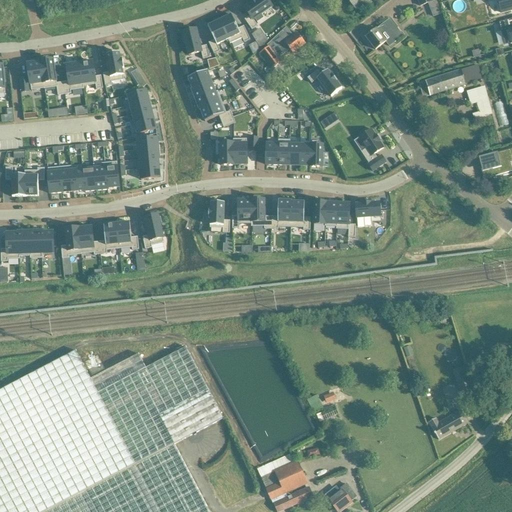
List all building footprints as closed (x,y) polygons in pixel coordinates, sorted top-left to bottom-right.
[(250,16),(245,20),(252,30),(258,26),(254,20),(255,19),(257,22),(264,18),(262,15),(272,8),(266,0),(259,0),(257,1),(257,0),(250,5),(250,6),(245,10),(250,16)] [(348,0),(357,9),(367,0),(348,0)] [(511,0),(483,0),(484,0),(498,0),(502,13),(511,10),(511,0)] [(232,15),(220,21),(229,40),(228,40),(230,44),(242,39),(244,43),(250,40),(244,26),(238,29),(232,15)] [(511,19),(499,23),(501,31),(508,30),(511,44),(511,43),(511,19)] [(220,21),(208,27),(214,40),(209,43),(214,55),(220,52),(217,45),(228,40),(229,40),(220,21)] [(376,29),(366,38),(376,50),(386,42),(389,47),(396,41),(388,30),(389,29),(385,23),(376,29)] [(293,54),(305,44),(298,34),(293,37),(286,28),(268,45),(269,47),(269,46),(278,58),(289,49),(293,54)] [(184,35),(182,36),(184,43),(185,43),(188,56),(201,53),(203,60),(210,58),(207,46),(201,47),(196,30),(183,33),(184,35)] [(483,56),(496,55),(494,39),(482,40),(483,56)] [(272,70),(282,62),(278,58),(269,46),(269,47),(260,54),(272,70)] [(502,49),(496,50),(497,57),(504,55),(502,49)] [(109,73),(103,74),(105,86),(112,85),(112,83),(124,80),(124,76),(122,68),(124,68),(123,60),(121,60),(119,53),(106,55),(109,73)] [(53,60),(40,62),(40,63),(44,89),(44,90),(57,88),(58,96),(65,95),(63,82),(57,83),(53,60)] [(93,62),(80,64),(83,87),(84,87),(96,85),(96,90),(103,89),(101,76),(95,77),(93,62)] [(40,63),(27,64),(31,91),(44,89),(40,63)] [(69,82),(63,82),(65,95),(71,94),(71,91),(84,89),(84,87),(83,87),(80,64),(77,64),(77,63),(69,64),(70,65),(67,66),(69,82)] [(461,71),(419,84),(424,98),(430,96),(465,85),(465,84),(482,78),(478,66),(461,71)] [(256,86),(264,81),(256,70),(248,75),(256,86)] [(207,71),(188,78),(192,89),(212,82),(207,71)] [(317,71),(308,78),(312,84),(317,79),(331,97),(342,89),(337,82),(338,81),(333,74),(331,75),(328,71),(321,76),(317,71)] [(192,89),(191,89),(195,101),(216,93),(216,92),(212,82),(192,89)] [(496,117),(489,89),(470,93),(474,108),(480,107),(483,119),(496,117)] [(146,91),(128,96),(130,106),(149,101),(146,91)] [(216,93),(195,101),(200,112),(201,111),(222,102),(218,91),(216,92),(216,93)] [(149,101),(130,106),(133,115),(151,111),(149,101)] [(222,102),(201,111),(205,122),(219,116),(221,122),(233,117),(231,111),(226,113),(222,102)] [(507,105),(499,105),(501,128),(509,128),(507,105)] [(64,117),(63,108),(55,109),(57,117),(64,117)] [(151,111),(133,115),(135,125),(154,120),(151,111)] [(233,117),(221,122),(224,128),(236,124),(233,117)] [(326,119),(320,123),(325,130),(330,126),(326,119)] [(154,120),(135,125),(138,134),(156,130),(154,120)] [(384,148),(380,142),(376,136),(372,130),(369,132),(368,130),(366,131),(364,132),(363,132),(362,133),(361,134),(361,135),(362,136),(359,138),(366,149),(361,152),(369,164),(368,165),(373,172),(386,163),(381,156),(377,159),(375,154),(384,148)] [(157,139),(137,141),(138,151),(158,149),(157,139)] [(247,139),(233,140),(233,144),(234,144),(234,165),(235,165),(247,165),(247,139)] [(278,140),(278,142),(279,143),(278,166),(289,166),(289,145),(290,145),(290,140),(278,140)] [(267,142),(266,165),(278,166),(279,143),(278,142),(267,142)] [(221,146),(219,146),(219,154),(221,154),(221,166),(235,166),(235,165),(234,165),(234,144),(233,144),(221,144),(221,146)] [(289,145),(289,166),(300,166),(300,146),(290,145),(289,145)] [(310,167),(322,168),(323,146),(310,145),(310,146),(311,146),(310,167)] [(300,146),(300,166),(310,167),(311,146),(310,146),(300,146)] [(158,149),(138,151),(139,160),(158,159),(159,159),(158,149)] [(511,149),(481,158),(479,158),(481,167),(483,167),(483,166),(484,169),(481,170),(484,179),(511,172),(508,163),(511,162),(511,149)] [(158,159),(139,160),(140,170),(159,168),(158,159)] [(117,162),(105,163),(107,189),(108,189),(119,188),(117,162)] [(105,163),(93,165),(94,169),(96,191),(108,190),(108,189),(107,189),(105,163)] [(72,166),(60,168),(62,193),(73,192),(71,171),(72,171),(72,166)] [(13,168),(6,168),(6,181),(12,181),(12,197),(26,197),(25,197),(25,175),(13,175),(13,168)] [(60,168),(48,169),(50,194),(62,193),(60,168)] [(159,168),(140,170),(141,180),(160,178),(159,168)] [(38,171),(25,171),(25,175),(25,197),(26,197),(38,196),(38,181),(45,181),(45,169),(38,169),(38,171)] [(94,169),(83,170),(85,191),(84,191),(84,192),(96,191),(94,169)] [(72,171),(71,171),(73,192),(84,191),(85,191),(83,170),(72,171)] [(264,200),(251,201),(252,227),(264,227),(264,230),(271,230),(272,217),(265,217),(264,200)] [(239,216),(232,217),(232,229),(239,229),(239,224),(251,224),(251,227),(252,227),(251,201),(246,201),(239,201),(239,216)] [(272,217),(271,230),(278,230),(278,228),(291,228),(291,201),(279,201),(278,217),(272,217)] [(291,201),(291,228),(303,228),(303,231),(310,231),(310,218),(304,218),(305,203),(292,202),(292,201),(291,201)] [(209,210),(208,218),(210,219),(210,228),(223,229),(223,234),(230,234),(230,221),(224,221),(224,203),(211,203),(211,205),(211,210),(209,210)] [(314,203),(313,225),(325,225),(326,203),(314,203)] [(326,203),(325,227),(336,227),(336,230),(337,230),(338,204),(327,204),(327,203),(326,203)] [(361,205),(356,205),(357,218),(380,217),(379,204),(371,204),(371,203),(362,204),(362,205),(361,205)] [(338,204),(337,230),(349,230),(349,225),(350,205),(338,204)] [(149,236),(143,237),(146,250),(152,248),(151,246),(164,243),(160,225),(162,225),(160,218),(159,218),(158,215),(145,218),(149,236)] [(130,222),(117,224),(119,249),(132,248),(132,250),(139,250),(138,237),(131,238),(130,222)] [(105,241),(99,242),(101,255),(107,254),(107,251),(119,249),(117,224),(104,225),(105,241)] [(79,229),(81,254),(82,254),(94,253),(94,255),(101,255),(99,242),(93,243),(92,227),(79,229)] [(67,246),(61,247),(62,259),(69,259),(69,256),(82,255),(82,254),(81,254),(79,229),(79,228),(66,230),(67,246)] [(30,232),(18,233),(18,234),(19,234),(19,257),(20,257),(30,257),(31,257),(30,232)] [(42,232),(30,232),(31,257),(30,257),(30,259),(43,259),(42,254),(41,233),(42,233),(42,232)] [(42,233),(41,233),(42,254),(54,254),(53,233),(42,233)] [(7,249),(1,250),(1,262),(8,262),(8,260),(20,259),(20,257),(19,257),(19,234),(18,234),(7,234),(7,249)] [(208,511),(174,445),(192,435),(194,436),(196,435),(196,433),(223,419),(186,347),(146,368),(138,354),(90,379),(76,351),(0,390),(0,511),(208,511)] [(469,378),(457,382),(463,402),(475,398),(469,378)] [(319,417),(326,414),(317,394),(310,398),(319,417)] [(439,424),(436,419),(429,423),(439,440),(467,423),(461,412),(439,424)] [(322,451),(311,453),(312,460),(323,458),(322,451)] [(308,484),(303,473),(294,453),(257,470),(271,500),(308,484)] [(334,511),(336,510),(337,511),(341,511),(352,504),(351,502),(356,497),(347,484),(336,492),(337,494),(328,501),(331,504),(329,505),(330,508),(332,511),(334,511)] [(287,498),(291,507),(313,497),(309,488),(287,498)]
